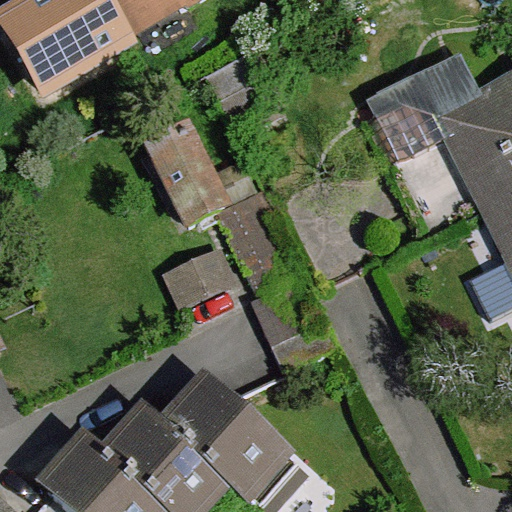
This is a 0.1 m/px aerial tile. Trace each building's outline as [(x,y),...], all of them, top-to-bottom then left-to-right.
[(101,0),(82,0),(16,38),(52,99),(132,53),(101,0)] [(228,0),(132,0),(153,39),(228,0)] [(511,94),(499,102),(477,60),(373,115),(406,177),(463,147),(511,239),(511,94)] [(188,134),(138,156),(179,252),(229,230),(188,134)] [(511,262),(511,261),(479,277),(502,323),(511,317),(511,262)] [(0,325),(0,373),(17,366),(0,325)] [(279,511),(317,468),(224,388),(184,434),(167,420),(125,468),(101,448),(55,502),(66,511),(237,511),(246,503),(256,511),(279,511)]
